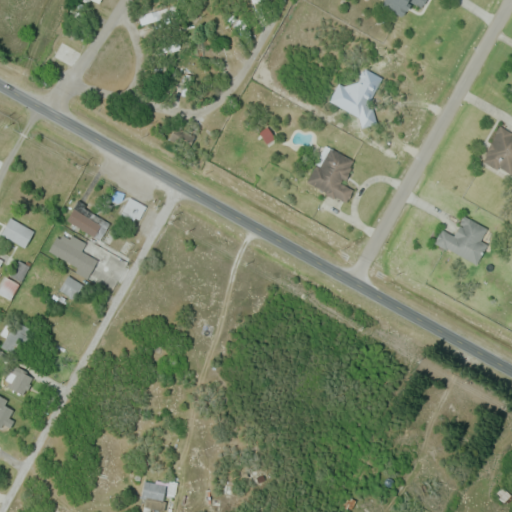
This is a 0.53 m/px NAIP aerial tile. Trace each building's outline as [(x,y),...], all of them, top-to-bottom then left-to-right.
[(377,3),(378,0),(427,0),(424,5),(416,0),(414,0),(405,19),(377,3)] [(164,8),(167,20),(142,27),(139,15),(164,8)] [(65,39),(78,46),(68,64),(55,56),(65,39)] [(169,139),(177,124),(196,135),(189,149),(169,139)] [(511,131),(511,173),(511,175),(499,167),(497,170),(479,158),(500,124),(511,131)] [(276,138),(267,143),(260,132),(269,126),(276,138)] [(326,144),(359,162),(346,185),(354,190),(346,205),(305,182),(326,144)] [(131,196),(147,207),(137,224),(120,214),(131,196)] [(100,242),(67,220),(80,200),(87,205),(86,207),(112,224),(100,242)] [(461,213),(487,227),(482,236),(491,240),(476,266),(434,242),(443,225),(452,230),(461,213)] [(2,234),(11,217),(35,230),(25,247),(2,234)] [(72,233),(88,243),(83,251),(99,260),(88,279),(75,272),(78,268),(49,251),(57,236),(61,238),(63,234),(69,238),(72,233)] [(19,259),(30,266),(21,282),(9,275),(19,259)] [(69,275),(84,285),(75,300),(59,289),(69,275)] [(0,288),(7,277),(20,284),(11,299),(0,293),(0,288)] [(36,330),(20,357),(2,346),(8,336),(2,332),(11,318),(16,321),(18,319),(36,330)] [(35,376),(24,396),(3,384),(15,364),(35,376)] [(0,401),(15,410),(4,430),(0,427),(0,401)] [(145,477),(178,483),(176,493),(165,491),(162,510),(141,507),(145,477)]
